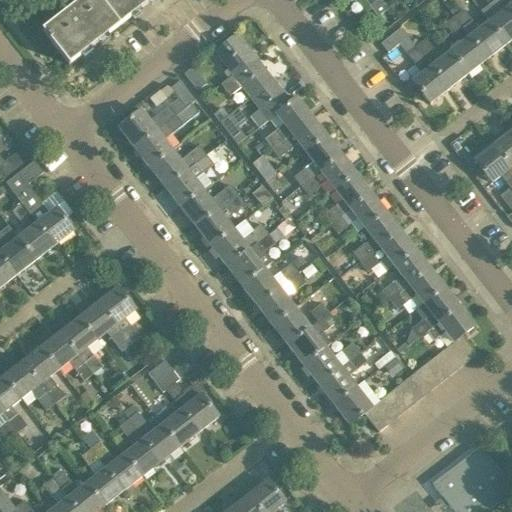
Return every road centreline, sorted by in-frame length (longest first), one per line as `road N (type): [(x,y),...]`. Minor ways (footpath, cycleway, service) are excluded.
road 1 (residential): [(349,501),(63,135)]
road 2 (residential): [(511,308),(268,0)]
road 3 (residential): [(63,135),(239,0)]
road 4 (residential): [(349,501),(511,380)]
